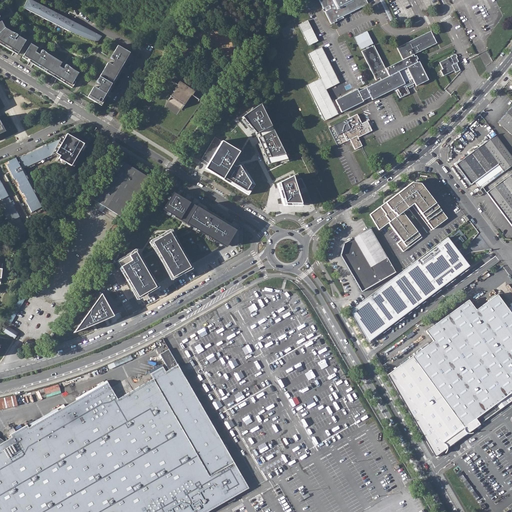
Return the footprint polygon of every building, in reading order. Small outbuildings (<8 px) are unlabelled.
[(74,24),(27,0),(26,0),(24,6),(22,9),(26,11),(29,12),(35,16),(55,26),(63,30),(69,33),(74,24)] [(319,0),(323,8),(329,6),(330,8),(324,11),(331,24),(337,21),(336,20),(342,17),(368,4),(365,0),(319,0)] [(317,41),(307,20),(298,24),(308,45),(317,41)] [(0,45),(16,56),(25,42),(19,38),(17,43),(15,42),(14,41),(13,40),(14,40),(15,39),(15,38),(16,38),(16,37),(16,36),(15,35),(11,33),(4,29),(0,22),(0,45)] [(97,35),(74,24),(69,33),(93,43),(96,44),(101,38),(97,35)] [(385,68),(374,45),(368,48),(366,49),(361,51),(375,80),(380,78),(381,80),(358,92),(357,89),(335,100),(341,112),(363,102),(362,101),(370,96),(372,100),(393,89),(396,88),(397,90),(396,91),(400,98),(409,94),(409,93),(406,87),(408,86),(410,85),(412,84),(414,83),(416,86),(417,85),(428,80),(419,61),(417,62),(416,60),(418,59),(416,56),(414,56),(413,55),(437,43),(431,31),(397,48),(403,60),(385,68)] [(373,43),(366,31),(354,37),(361,49),(365,47),(368,46),(373,43)] [(30,45),(21,59),(69,88),(78,74),(70,69),(66,67),(66,66),(65,66),(64,66),(63,67),(63,68),(63,69),(62,70),(61,70),(58,68),(61,64),(46,55),(43,52),(42,52),(41,51),(40,51),(40,52),(39,53),(39,54),(39,55),(38,55),(37,55),(34,53),(37,49),(30,45)] [(131,55),(117,47),(112,55),(116,57),(114,60),(113,61),(112,60),(111,59),(110,59),(110,58),(109,59),(108,60),(106,64),(98,79),(102,81),(100,84),(99,85),(98,84),(97,83),(96,83),(95,83),(94,84),(92,88),(86,99),(100,107),(131,55)] [(321,47),(308,54),(320,78),(306,85),(324,121),(338,114),(326,90),(339,83),(321,47)] [(450,57),(439,63),(443,69),(440,71),(443,76),(453,71),(454,70),(455,73),(460,70),(457,65),(453,67),(452,65),(456,63),(458,62),(456,57),(452,60),(450,57)] [(177,116),(184,106),(191,95),(199,100),(199,99),(192,94),(194,91),(180,82),(177,85),(170,80),(170,81),(177,86),(169,97),(163,106),(163,107),(169,98),(170,97),(183,106),(182,107),(177,116)] [(256,135),(276,126),(266,104),(243,116),(256,135)] [(511,106),(497,122),(511,135),(511,106)] [(361,124),(357,114),(333,126),(338,135),(342,133),(346,141),(350,140),(354,150),(362,146),(358,137),(372,131),(367,121),(361,124)] [(270,165),(290,159),(276,126),(256,135),(270,165)] [(511,156),(495,134),(455,164),(471,185),(498,164),(503,172),(511,165),(511,156)] [(66,136),(15,159),(18,164),(16,165),(17,167),(9,172),(10,174),(20,168),(21,171),(24,169),(25,171),(55,158),(58,160),(59,158),(60,156),(56,153),(59,148),(66,136)] [(83,146),(66,136),(59,148),(56,153),(60,156),(59,158),(58,160),(57,160),(70,168),(83,146)] [(204,168),(222,179),(240,160),(243,157),(226,143),(204,168)] [(207,147),(191,162),(197,167),(212,152),(207,147)] [(148,177),(115,157),(90,198),(95,201),(92,207),(97,210),(101,204),(122,218),(148,177)] [(15,159),(5,164),(9,172),(17,167),(16,165),(18,164),(15,159)] [(240,160),(222,179),(248,195),(257,183),(240,160)] [(20,168),(10,174),(14,181),(15,181),(19,188),(17,188),(21,195),(22,195),(26,201),(25,202),(31,214),(35,212),(41,209),(20,168)] [(511,173),(486,192),(494,203),(502,213),(511,226),(511,173)] [(295,176),(277,183),(284,202),(308,204),(295,176)] [(397,243),(403,252),(422,238),(402,212),(414,204),(433,229),(447,219),(421,184),(412,182),(370,214),(379,230),(388,223),(401,240),(397,243)] [(4,190),(0,192),(0,201),(2,205),(8,201),(5,196),(7,196),(4,190)] [(236,229),(172,193),(162,209),(193,227),(177,237),(172,229),(150,240),(153,244),(139,252),(137,248),(114,260),(115,263),(134,300),(156,288),(153,283),(169,275),(172,280),(194,267),(192,264),(223,246),(227,247),(237,230),(236,229)] [(8,201),(2,205),(5,211),(2,212),(5,217),(15,211),(13,207),(11,207),(8,201)] [(492,204),(499,215),(502,213),(494,203),(492,204)] [(15,211),(5,217),(8,222),(10,221),(13,225),(19,222),(16,217),(18,216),(15,211)] [(19,222),(13,225),(16,232),(13,233),(16,238),(27,233),(24,228),(22,228),(19,222)] [(370,228),(354,237),(371,267),(387,258),(370,228)] [(371,267),(354,237),(344,243),(340,255),(361,292),(395,272),(387,258),(371,267)] [(351,310),(369,343),(472,267),(449,237),(351,310)] [(102,293),(74,332),(114,316),(102,293)] [(10,316),(14,318),(26,297),(22,294),(10,316)] [(433,341),(412,356),(434,386),(464,427),(474,420),(478,425),(500,409),(496,404),(504,398),(508,404),(511,400),(511,314),(508,309),(497,295),(497,294),(476,310),(469,300),(426,331),(433,341)] [(4,332),(9,335),(13,330),(7,326),(4,332)] [(17,333),(13,330),(9,335),(14,338),(17,333)] [(40,347),(28,340),(25,345),(37,352),(40,347)] [(250,488),(178,365),(169,349),(159,354),(168,370),(165,371),(153,379),(117,399),(106,381),(75,398),(76,400),(29,428),(27,425),(10,434),(12,437),(4,441),(0,438),(0,511),(207,511),(231,499),(250,488)] [(435,456),(447,448),(467,433),(464,427),(412,356),(388,374),(435,456)] [(149,371),(153,379),(165,371),(161,364),(149,371)] [(0,398),(0,409),(18,405),(15,395),(0,398)] [(496,404),(500,409),(508,404),(504,398),(496,404)] [(464,427),(467,433),(478,425),(474,420),(464,427)]
